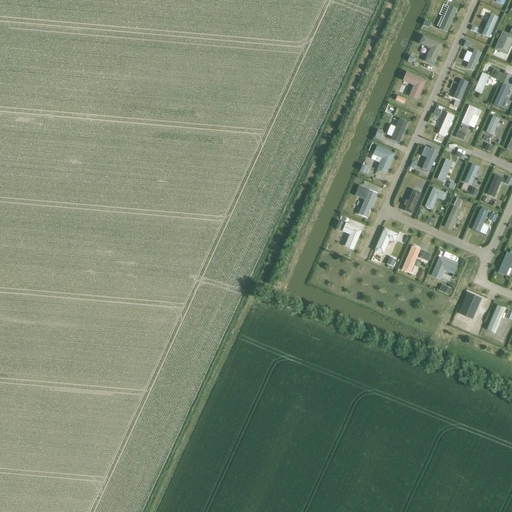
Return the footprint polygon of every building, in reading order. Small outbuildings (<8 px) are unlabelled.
[(454,25),(461,1),(457,0),(446,0),(440,20),(454,25)] [(493,6),(485,27),(495,30),(502,10),(493,6)] [(426,19),(433,21),(435,14),(428,12),(426,19)] [(432,44),(429,54),(441,57),(447,35),(427,29),(423,42),(432,44)] [(511,37),(502,33),(494,50),(506,55),(511,42),(511,37)] [(468,59),(481,62),(486,46),(473,42),(468,59)] [(419,80),(416,89),(424,93),(432,73),(412,66),(409,76),(419,80)] [(459,89),(467,92),(475,75),(467,71),(459,89)] [(495,72),(492,79),(500,82),(503,75),(495,72)] [(497,90),(507,94),(511,81),(511,76),(505,73),(497,90)] [(475,98),(467,116),(479,122),(488,104),(475,98)] [(442,126),(451,130),(461,109),(452,105),(442,126)] [(492,127),(499,130),(506,112),(496,108),(491,121),(486,119),(482,131),(489,134),(492,127)] [(395,117),(392,128),(399,130),(402,119),(395,117)] [(382,122),(378,128),(385,132),(389,126),(382,122)] [(457,144),(460,135),(451,133),(449,142),(457,144)] [(382,138),(375,152),(384,156),(378,167),(389,171),(399,150),(392,147),(393,144),(382,138)] [(430,138),(426,148),(431,151),(425,165),(433,169),(443,144),(430,138)] [(442,168),(451,172),(457,155),(448,152),(442,168)] [(475,156),(467,175),(476,178),(483,159),(475,156)] [(498,189),(508,172),(500,167),(490,185),(498,189)] [(425,186),(431,171),(421,168),(409,203),(418,206),(425,186)] [(367,191),(363,207),(373,210),(381,184),(364,178),(361,189),(367,191)] [(449,193),(452,186),(437,179),(428,198),(437,202),(442,190),(449,193)] [(458,220),(465,201),(456,198),(449,216),(458,220)] [(484,220),(491,204),(485,201),(477,218),(484,220)] [(432,209),(428,216),(437,220),(440,213),(432,209)] [(357,242),(366,222),(349,215),(345,224),(354,228),(349,238),(357,242)] [(376,251),(387,255),(394,233),(400,234),(403,226),(385,220),(376,251)] [(423,259),(419,258),(425,241),(415,237),(405,262),(420,267),(423,259)] [(509,264),(511,257),(511,245),(510,244),(502,261),(509,264)] [(450,245),(448,250),(460,255),(462,250),(450,245)] [(399,259),(398,250),(390,250),(391,260),(399,259)] [(447,273),(450,266),(457,269),(461,262),(442,252),(434,267),(447,273)] [(473,318),(479,298),(486,300),(489,292),(479,289),(478,293),(466,289),(459,314),(473,318)] [(504,327),(511,308),(511,302),(499,297),(489,321),(504,327)]
